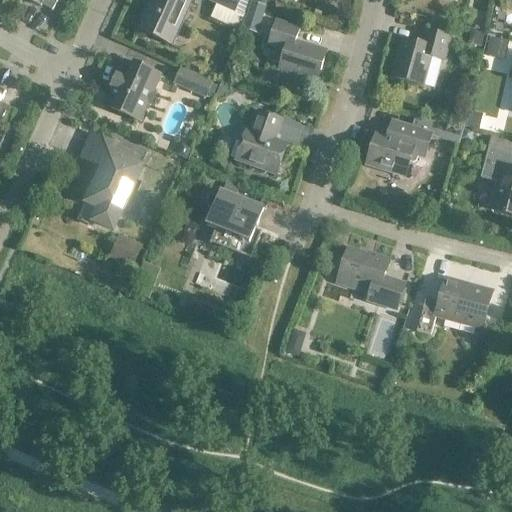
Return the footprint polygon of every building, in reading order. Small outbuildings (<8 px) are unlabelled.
[(27,0),(41,8),(42,6),(41,6),(42,6),(52,12),(57,3),(58,0),(27,0)] [(137,30),(172,45),(192,0),(154,0),(149,10),(146,9),(137,30)] [(205,0),(234,13),(240,0),(205,0)] [(252,2),(244,26),(259,31),(267,7),(252,2)] [(300,77),(317,82),(326,53),(295,43),(299,30),(276,22),(268,46),(285,52),(279,70),(281,71),(275,88),(294,94),(300,77)] [(472,30),(468,44),(481,48),(485,34),(472,30)] [(430,58),(443,62),(450,38),(425,31),(422,45),(403,40),(392,79),(422,87),(430,58)] [(493,39),(490,53),(506,57),(509,42),(493,39)] [(156,93),(154,93),(161,77),(133,64),(126,80),(117,76),(103,105),(141,122),(148,105),(150,106),(156,93)] [(180,87),(205,98),(212,83),(186,72),(180,87)] [(6,92),(0,89),(0,126),(10,109),(0,103),(0,101),(5,93),(5,94),(6,92)] [(469,112),(465,129),(479,132),(483,115),(469,112)] [(236,161),(276,176),(287,146),(272,140),(274,133),(276,134),(281,121),(259,113),(251,133),(247,131),(236,161)] [(415,116),(411,130),(398,125),(395,135),(390,138),(376,134),(367,165),(405,177),(409,164),(411,164),(416,162),(419,155),(425,156),(430,138),(458,146),(463,130),(415,116)] [(79,159),(101,169),(86,203),(99,209),(93,222),(112,231),(127,199),(122,197),(129,182),(134,183),(140,168),(109,154),(113,145),(90,135),(79,159)] [(511,155),(489,149),(480,179),(495,183),(498,187),(491,211),(511,216),(511,155)] [(262,233),(255,231),(263,210),(221,193),(207,228),(215,232),(210,245),(251,261),(262,233)] [(118,239),(110,257),(137,270),(145,252),(118,239)] [(404,286),(384,279),(389,262),(376,258),(375,260),(348,251),(337,284),(354,290),(356,286),(377,293),(374,303),(396,311),(404,286)] [(141,265),(129,294),(148,301),(159,272),(141,265)] [(436,317),(482,330),(492,293),(445,280),(439,302),(426,298),(416,333),(431,337),(436,317)] [(288,345),(285,355),(298,359),(300,353),(297,348),(288,345)]
